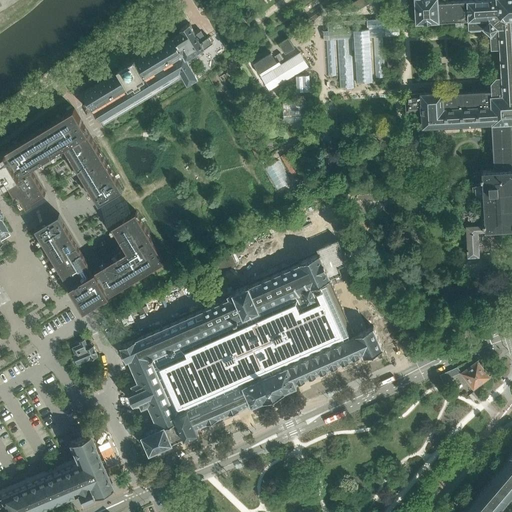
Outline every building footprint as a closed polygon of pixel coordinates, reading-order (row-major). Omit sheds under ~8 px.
[(356,0),(351,3),(355,10),(371,0),(356,0)] [(471,30),(481,30),(481,27),(485,27),(491,33),(492,48),(500,47),(502,77),(497,77),(492,83),(492,91),(444,93),(444,92),(406,94),(407,110),(422,109),(423,127),(487,123),(488,125),(489,127),(491,128),(493,128),(495,169),(492,169),(482,169),(482,170),(475,171),(476,196),(483,196),(485,220),(467,221),(468,225),(467,225),(468,248),(467,248),(467,251),(468,251),(469,255),(479,255),(479,253),(483,253),(492,252),(491,249),(491,245),(482,246),(481,230),(485,230),(486,231),(486,230),(487,231),(487,230),(490,230),(491,230),(491,229),(494,229),(494,230),(495,230),(496,229),(498,229),(499,230),(500,229),(503,229),(503,230),(504,229),(507,228),(507,229),(508,229),(508,228),(511,228),(511,229),(511,228),(511,0),(461,0),(438,1),(438,0),(415,0),(417,22),(464,19),(469,19),(469,28),(471,27),(471,30)] [(243,16),(235,21),(244,35),(252,30),(243,16)] [(328,30),(323,31),(324,35),(324,38),(324,40),(326,76),(329,76),(336,75),(334,39),(338,39),(340,75),(340,88),(340,89),(354,88),(353,79),(351,38),(354,38),(357,79),(357,83),(373,82),(372,78),(370,37),(374,37),(376,78),(385,77),(384,54),(383,36),(386,36),(400,36),(400,33),(400,29),(400,26),(385,26),(385,19),(384,19),(374,19),(367,20),(363,20),(360,20),(356,20),(356,19),(353,19),(353,20),(343,21),(342,19),(333,20),(333,22),(329,22),(328,22),(328,26),(328,30)] [(163,43),(160,46),(160,45),(158,46),(159,46),(155,48),(154,49),(151,51),(149,51),(150,52),(146,54),(146,53),(145,54),(142,56),(140,57),(141,57),(137,59),(136,59),(136,58),(135,57),(134,57),(133,58),(130,60),(129,60),(129,61),(127,62),(125,63),(125,62),(124,63),(124,64),(121,66),(120,65),(119,66),(119,67),(120,68),(120,69),(120,70),(117,72),(116,71),(115,72),(112,74),(111,75),(107,77),(106,77),(106,78),(103,80),(103,79),(102,80),(102,81),(98,83),(98,82),(97,83),(94,85),(93,86),(89,88),(88,88),(88,89),(85,91),(85,90),(83,92),(83,93),(84,93),(88,99),(94,109),(101,120),(180,72),(188,84),(199,78),(187,59),(200,51),(203,56),(203,55),(200,51),(213,43),(209,36),(206,38),(201,30),(196,33),(190,23),(180,29),(182,32),(174,37),(174,36),(172,38),(169,40),(168,40),(168,41),(164,43),(164,42),(163,43)] [(288,37),(279,43),(286,53),(295,48),(288,37)] [(254,63),(260,73),(269,68),(277,62),(271,52),(269,53),(262,58),(254,63)] [(280,52),(276,55),(281,64),(286,61),(280,52)] [(269,91),(308,67),(300,54),(281,66),(279,63),(259,76),(269,91)] [(396,55),(387,55),(388,68),(397,68),(396,55)] [(309,75),(296,75),(297,91),(310,90),(309,75)] [(307,101),(283,102),(284,122),(298,121),(308,120),(307,101)] [(7,149),(0,152),(0,185),(8,181),(9,184),(22,206),(46,191),(33,169),(32,167),(35,165),(62,148),(65,146),(68,151),(99,203),(108,198),(115,193),(123,189),(93,139),(89,132),(75,108),(7,149)] [(0,241),(1,241),(0,239),(9,234),(7,229),(1,218),(2,213),(0,209),(0,241)] [(48,221),(36,228),(70,285),(84,309),(104,297),(109,294),(166,260),(137,211),(128,216),(113,226),(128,250),(125,252),(96,269),(94,270),(60,214),(48,221)] [(362,237),(357,239),(361,250),(367,248),(362,237)] [(355,334),(335,289),(330,278),(342,273),(339,267),(348,263),(338,239),(317,248),(319,254),(300,262),(300,263),(250,285),(250,284),(234,291),(235,295),(230,297),(229,294),(229,293),(228,294),(228,295),(229,295),(230,297),(121,345),(127,360),(129,359),(139,382),(132,384),(135,391),(130,393),(134,404),(140,401),(142,408),(149,405),(158,427),(142,434),(150,452),(173,442),(173,441),(185,436),(185,437),(199,431),(198,430),(197,426),(252,402),(252,404),(265,398),(265,399),(276,394),(285,390),(285,389),(298,384),(297,382),(312,375),(363,352),(365,356),(383,348),(374,326),(373,327),(371,323),(369,324),(370,328),(355,334)] [(232,254),(215,262),(220,273),(237,266),(232,254)] [(76,353),(75,354),(79,363),(90,358),(98,355),(94,345),(93,346),(91,342),(88,344),(85,339),(72,345),(76,353)] [(474,389),(490,377),(478,361),(462,373),(474,389)] [(0,511),(28,511),(76,492),(79,500),(112,487),(89,433),(68,442),(77,463),(0,495),(0,498),(2,502),(0,502),(0,511)] [(510,511),(505,507),(505,508),(503,505),(511,494),(511,450),(511,452),(510,452),(509,453),(509,454),(511,455),(507,459),(506,460),(506,461),(491,478),(490,478),(490,479),(487,482),(487,483),(486,484),(471,501),(470,502),(468,505),(467,506),(466,507),(461,511),(510,511)]
